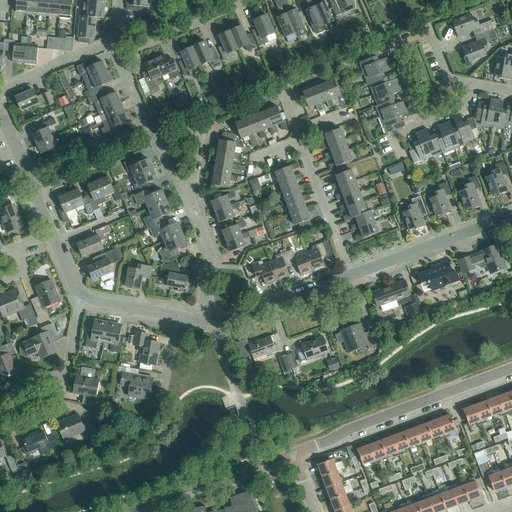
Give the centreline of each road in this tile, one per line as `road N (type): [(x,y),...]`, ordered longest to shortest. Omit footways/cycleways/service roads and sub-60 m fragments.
road 1 (residential): [(216,324),(192,207),(154,145),(121,57)]
road 2 (tertiary): [(294,454),(511,369)]
road 3 (residential): [(415,122),(390,49),(425,33),(443,66),(473,87)]
road 4 (tertiary): [(125,511),(294,454)]
road 5 (residential): [(511,215),(349,275)]
road 6 (residential): [(349,275),(299,137)]
road 7 (residential): [(121,57),(249,0)]
road 8 (residential): [(53,236),(0,114)]
road 9 (residential): [(115,41),(0,93)]
